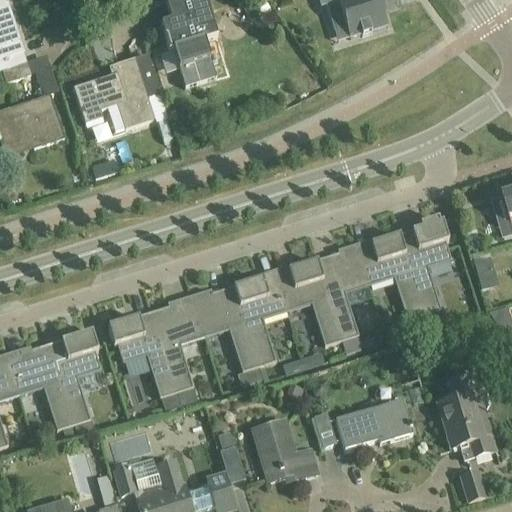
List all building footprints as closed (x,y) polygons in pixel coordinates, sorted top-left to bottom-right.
[(0,0),(0,62),(15,58),(11,47),(19,44),(4,0),(0,0)] [(217,41),(204,0),(176,0),(183,22),(160,29),(168,55),(173,54),(185,92),(216,82),(204,45),(217,41)] [(328,8),(335,32),(347,28),(351,42),(389,30),(379,0),(319,0),(320,3),(324,9),(328,8)] [(253,9),(244,13),(250,24),(259,20),(258,18),(253,9)] [(97,83),(73,91),(84,127),(103,121),(101,114),(117,109),(125,133),(155,124),(148,102),(160,98),(147,58),(109,71),(112,82),(99,86),(97,83)] [(26,66),(2,74),(6,87),(30,79),(26,66)] [(50,71),(35,76),(43,98),(57,93),(50,71)] [(50,101),(0,117),(0,146),(4,159),(23,153),(23,151),(32,148),(34,153),(64,143),(50,101)] [(114,163),(103,167),(107,179),(118,176),(114,163)] [(511,179),(511,198),(503,201),(511,230),(511,178),(511,179)] [(420,233),(398,239),(424,320),(439,316),(441,315),(427,272),(451,264),(445,246),(448,245),(442,226),(439,227),(438,223),(419,229),(420,233)] [(372,243),(356,249),(369,290),(393,283),(407,325),(410,325),(424,320),(398,239),(371,248),(370,245),(373,244),(372,243)] [(338,258),(316,265),(341,344),(357,339),(344,298),(369,290),(356,249),(337,255),(338,258)] [(474,266),(473,267),(477,278),(492,273),(489,262),(484,263),(474,266)] [(290,269),(274,275),(286,315),(311,308),(324,350),(341,344),(316,265),(289,274),(288,271),(290,270),(290,269)] [(260,283),(233,291),(259,371),(275,366),(262,323),(286,315),(273,275),(257,280),(257,281),(259,280),(260,283)] [(210,294),(191,301),(204,341),(228,333),(242,377),(259,371),(233,291),(211,298),(210,294)] [(151,317),(176,398),(193,392),(180,349),(204,341),(191,301),(175,306),(177,306),(178,309),(151,317)] [(439,316),(424,320),(428,334),(443,329),(439,316)] [(110,330),(107,331),(113,350),(116,349),(122,367),(146,360),(159,403),(176,398),(151,317),(129,324),(128,320),(109,326),(110,330)] [(424,320),(410,325),(414,338),(428,334),(424,320)] [(70,343),(48,350),(73,430),(90,425),(77,382),(100,375),(94,356),(98,355),(92,336),(88,337),(87,333),(69,339),(70,343)] [(511,333),(500,337),(509,352),(511,351),(511,333)] [(22,354),(6,359),(18,400),(43,392),(56,435),(73,430),(48,350),(21,358),(20,355),(22,354)] [(284,377),(324,369),(321,357),(282,365),(284,377)] [(0,451),(7,450),(0,428),(0,405),(18,400),(6,359),(0,360),(0,451)] [(472,377),(444,385),(450,404),(438,408),(452,453),(459,450),(460,451),(459,452),(462,453),(460,456),(463,457),(462,460),(464,461),(463,463),(464,464),(495,454),(491,440),(482,443),(469,400),(479,397),(472,377)] [(408,428),(406,419),(401,404),(335,424),(344,455),(378,445),(379,449),(412,439),(410,432),(411,432),(410,428),(408,428)] [(313,420),(320,451),(333,448),(326,417),(313,420)] [(317,478),(311,459),(310,453),(295,458),(285,424),(252,434),(268,486),(299,477),(301,483),(317,478)] [(229,436),(218,440),(222,455),(234,452),(229,436)] [(209,491),(185,498),(175,464),(154,470),(152,463),(130,469),(130,470),(127,471),(125,467),(114,471),(115,474),(113,475),(120,500),(134,496),(139,511),(212,511),(215,511),(235,511),(225,478),(207,484),(209,491)] [(468,506),(485,501),(477,476),(460,481),(468,506)] [(98,480),(100,505),(114,504),(111,479),(98,480)]
